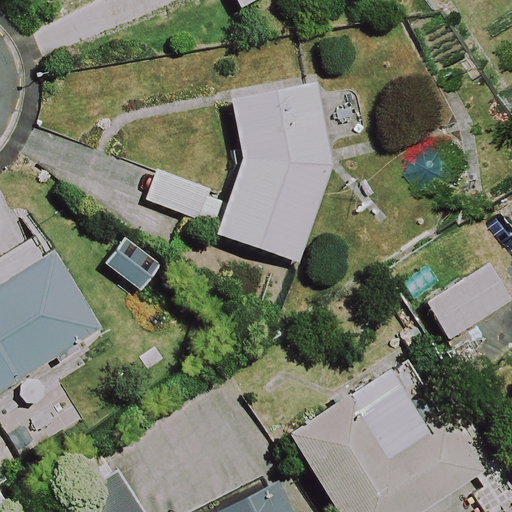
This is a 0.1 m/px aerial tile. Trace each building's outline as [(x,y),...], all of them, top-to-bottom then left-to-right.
[(255,0),(230,0),(236,10),(255,0)] [(300,268),(334,157),(314,81),(226,104),(239,154),(224,203),(206,197),(209,187),(154,170),(143,206),(213,227),(210,240),(300,268)] [(0,393),(97,329),(48,255),(0,286),(0,393)] [(511,302),(511,272),(503,257),(423,303),(445,341),(511,302)] [(421,431),(383,371),(283,434),(333,511),(425,511),(483,475),(445,416),(421,431)] [(138,511),(116,476),(88,493),(98,511),(138,511)] [(279,511),(261,482),(212,511),(279,511)]
